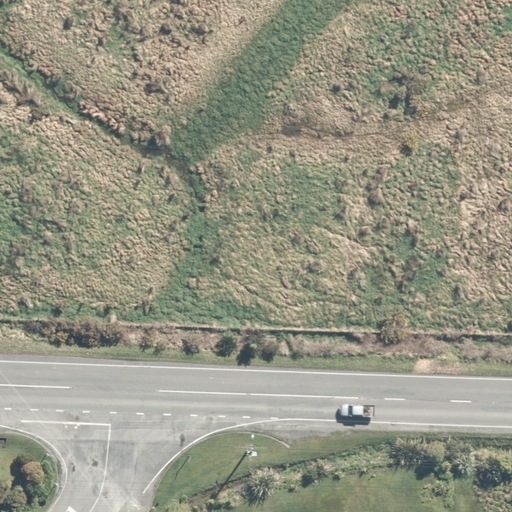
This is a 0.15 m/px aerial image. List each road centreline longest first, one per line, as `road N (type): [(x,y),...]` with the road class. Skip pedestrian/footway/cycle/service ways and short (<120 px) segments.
road 1 (primary): [(511,402),(112,389)]
road 2 (residential): [(86,511),(103,480),(112,389)]
